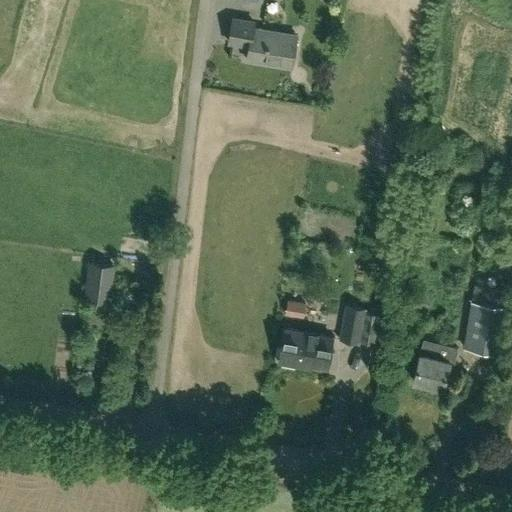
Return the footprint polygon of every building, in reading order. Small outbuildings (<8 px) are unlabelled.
[(254,22),(232,18),(228,42),(249,45),(246,59),(291,66),(296,35),(253,28),(254,22)] [(89,262),(84,297),(109,300),(114,266),(89,262)] [(472,300),(464,348),(500,353),(507,305),(510,290),(474,284),(472,300)] [(427,293),(406,291),(405,310),(426,312),(427,293)] [(303,318),(305,304),(288,301),(285,315),(303,318)] [(359,340),(364,310),(365,308),(346,305),(340,338),(358,342),(359,340)] [(364,310),(359,340),(377,342),(382,314),(364,310)] [(332,337),(284,328),(278,362),(302,367),(302,363),(326,367),(332,337)] [(423,339),(412,380),(441,388),(448,362),(453,363),(457,348),(423,339)]
